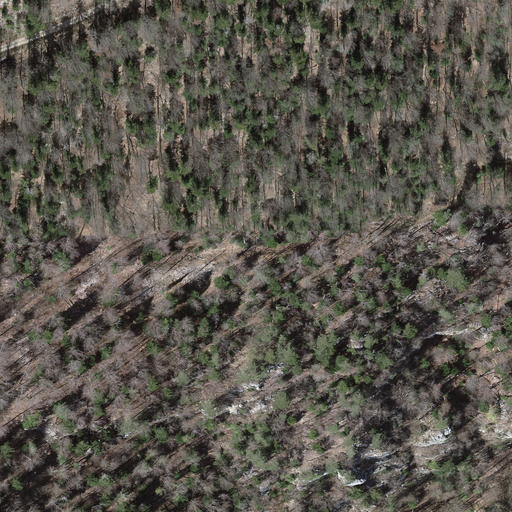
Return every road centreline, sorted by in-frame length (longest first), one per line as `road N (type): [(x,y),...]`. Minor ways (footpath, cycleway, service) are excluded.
road 1 (track): [(511,149),(469,173),(421,230),(369,250),(141,274),(0,342)]
road 2 (track): [(119,0),(0,52)]
